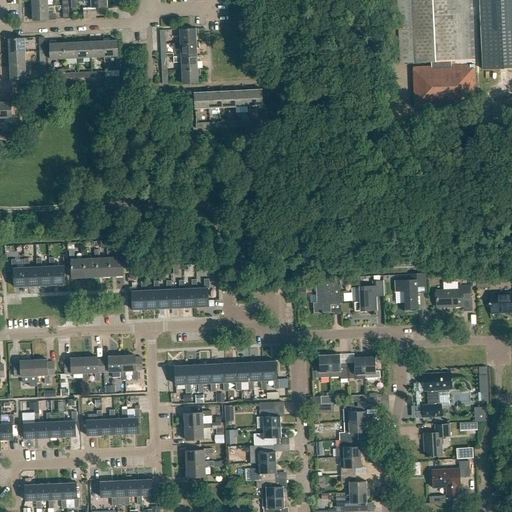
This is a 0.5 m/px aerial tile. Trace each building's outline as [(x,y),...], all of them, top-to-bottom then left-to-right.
[(431,62),(431,66),(413,67),(415,109),(477,106),(475,64),(471,0),(397,0),(400,64),(431,62)] [(511,0),(479,0),(483,70),(511,68),(511,0)] [(33,7),(34,15),(31,15),(32,21),(34,21),(49,20),(56,20),(56,17),(53,14),(49,15),(49,6),(34,7),(33,7)] [(197,35),(199,35),(199,29),(197,29),(197,28),(181,29),(181,43),(197,43),(197,42),(197,35)] [(26,39),(10,39),(10,47),(8,47),(8,53),(10,53),(11,53),(26,52),(26,39)] [(92,57),(105,57),(104,41),(97,42),(97,39),(91,40),(91,42),(92,57)] [(104,39),(104,41),(105,57),(105,62),(111,62),(110,56),(119,56),(118,41),(110,41),(110,39),(104,39)] [(83,40),(77,40),(77,43),(78,58),(78,63),(84,63),(83,58),(92,57),(91,42),(83,42),(83,40)] [(64,43),(63,43),(56,44),(56,41),(51,42),(51,59),(64,59),(64,43)] [(78,58),(77,43),(69,43),(69,41),(63,41),(63,43),(64,43),(64,59),(78,58)] [(197,43),(181,43),(182,56),(198,56),(198,48),(200,48),(200,42),(197,42),(197,43)] [(11,66),(27,66),(26,52),(11,53),(10,53),(11,61),(8,61),(9,67),(11,67),(11,66)] [(198,56),(182,56),(183,70),(198,69),(199,69),(198,62),(201,62),(200,56),(198,56)] [(9,80),(12,80),(27,79),(27,66),(11,66),(11,67),(11,74),(9,74),(9,80)] [(198,69),(183,70),(183,84),(199,83),(199,75),(201,75),(201,69),(199,69),(198,69)] [(248,91),(249,106),(263,106),(262,90),(254,91),(254,88),(248,88),(248,91)] [(227,89),(221,90),(222,92),(222,108),(235,107),(235,91),(227,92),(227,89)] [(249,106),(248,91),(240,91),(240,89),(235,89),(235,91),(235,107),(249,106)] [(201,90),(195,91),(196,109),(209,108),(209,93),(202,93),(201,90)] [(222,108),(222,92),(214,92),(214,90),(209,90),(209,93),(209,108),(222,108)] [(4,100),(0,99),(0,123),(4,123),(4,118),(12,118),(11,102),(4,102),(4,100)] [(100,249),(95,250),(95,258),(97,258),(98,277),(111,276),(110,258),(108,258),(101,258),(100,249)] [(110,258),(111,276),(124,276),(123,257),(113,257),(113,249),(108,249),(108,258),(110,258)] [(88,250),(82,250),(83,259),(84,259),(85,278),(98,277),(97,258),(95,258),(88,259),(88,250)] [(75,251),(69,251),(70,260),(71,260),(72,278),(85,278),(84,259),(83,259),(75,259),(75,251)] [(40,267),(41,286),(53,285),(52,266),(51,266),(43,267),(42,258),(37,259),(38,267),(40,267)] [(52,266),(53,285),(66,284),(65,266),(56,266),(56,258),(50,258),(51,266),(52,266)] [(27,268),(28,286),(41,286),(40,267),(38,267),(31,267),(30,259),(25,259),(25,268),(27,268)] [(14,269),(15,287),(28,286),(27,268),(25,268),(18,268),(17,260),(12,260),(13,269),(14,269)] [(411,280),(394,281),(395,292),(404,292),(405,310),(418,309),(418,293),(427,293),(426,274),(411,274),(411,280)] [(316,279),(317,303),(314,303),(314,313),(331,313),(331,305),(341,304),(340,285),(336,285),(336,278),(316,279)] [(205,280),(206,288),(198,289),(196,289),(197,307),(210,307),(209,289),(211,289),(210,279),(205,280)] [(180,281),(180,289),(173,289),(171,290),(172,308),(184,308),(184,289),(185,289),(185,280),(180,281)] [(193,289),(185,289),(184,289),(184,308),(197,307),(196,289),(198,289),(198,280),(193,280),(193,289)] [(168,290),(160,290),(158,290),(159,309),(172,308),(171,290),(173,289),(172,281),(167,281),(168,290)] [(147,282),(142,282),(142,291),(133,291),(134,309),(146,309),(145,290),(147,290),(147,282)] [(155,282),(155,290),(147,290),(145,290),(146,309),(159,309),(158,290),(160,290),(160,282),(155,282)] [(373,287),(360,288),(361,302),(354,303),(355,312),(377,311),(376,297),(384,296),(383,282),(373,282),(373,287)] [(463,300),(471,299),(470,286),(460,287),(460,290),(437,292),(438,307),(447,306),(447,308),(463,307),(463,300)] [(511,292),(490,294),(491,314),(511,312),(511,292)] [(316,378),(331,378),(330,354),(319,355),(320,371),(316,371),(316,378)] [(348,379),(348,364),(341,364),(341,354),(330,354),(331,378),(341,377),(341,379),(348,379)] [(123,371),(125,371),(133,371),(133,380),(138,380),(138,370),(142,370),(142,357),(135,358),(135,355),(122,356),(123,371)] [(126,380),(125,371),(123,371),(122,356),(109,356),(109,359),(103,360),(104,372),(120,371),(121,380),(126,380)] [(381,371),(377,371),(376,356),(365,357),(366,378),(381,378),(381,371)] [(97,357),(84,358),(85,373),(87,373),(95,373),(96,382),(100,381),(100,372),(104,372),(103,360),(98,360),(97,357)] [(348,379),(356,378),(356,379),(366,379),(366,378),(365,357),(355,357),(355,363),(348,364),(348,379)] [(71,361),(64,362),(65,374),(83,373),(83,382),(88,382),(87,373),(85,373),(84,358),(71,358),(71,361)] [(38,386),(37,376),(35,376),(34,360),(20,361),(21,364),(14,364),(15,377),(22,376),(23,383),(30,383),(30,387),(38,386)] [(50,375),(55,375),(54,362),(47,362),(47,360),(34,360),(35,376),(37,376),(45,375),(45,384),(50,384),(50,375)] [(264,362),(252,363),(252,381),(254,381),(262,381),(262,389),(267,389),(267,380),(265,380),(264,362)] [(277,362),(264,362),(265,380),(267,380),(275,380),(275,389),(280,388),(279,379),(277,379),(277,362)] [(239,363),(226,364),(227,382),(229,382),(237,382),(237,391),(242,390),(242,382),(240,382),(239,363)] [(255,390),(254,381),(252,381),(252,363),(239,363),(240,382),(242,382),(249,381),(250,390),(255,390)] [(217,392),(217,383),(215,383),(214,364),(201,365),(202,383),(204,383),(212,383),(212,392),(217,392)] [(226,364),(214,364),(215,383),(217,383),(224,382),(224,391),(229,391),(229,382),(227,382),(226,364)] [(189,365),(175,366),(176,385),(186,384),(187,393),(192,393),(192,384),(190,384),(189,365)] [(201,365),(189,365),(190,384),(192,384),(199,384),(199,392),(204,392),(204,383),(202,383),(201,365)] [(429,405),(423,405),(423,418),(443,417),(442,404),(440,404),(439,390),(453,390),(452,373),(424,374),(425,391),(428,391),(429,405)] [(378,401),(378,394),(363,394),(363,395),(363,402),(378,401)] [(336,396),(320,396),(321,404),(336,403),(336,396)] [(345,423),(367,422),(367,411),(366,411),(366,409),(378,408),(378,401),(363,402),(350,402),(344,403),(345,423)] [(33,402),(29,403),(29,410),(34,410),(34,414),(35,414),(38,413),(38,402),(34,402),(33,402)] [(225,405),(225,421),(233,421),(233,405),(225,405)] [(473,408),(474,420),(482,419),(482,407),(473,408)] [(127,418),(128,434),(140,433),(140,418),(141,417),(141,408),(136,409),(136,417),(128,417),(127,418)] [(111,418),(103,419),(101,419),(102,435),(115,434),(114,418),(116,418),(116,409),(111,410),(111,418)] [(128,409),(123,409),(123,418),(116,418),(114,418),(115,434),(128,434),(127,418),(128,417),(128,409)] [(275,409),(260,410),(260,418),(257,418),(257,429),(264,428),(282,427),(281,416),(275,416),(275,409)] [(98,410),(98,419),(88,420),(89,436),(102,435),(101,419),(103,419),(103,410),(98,410)] [(63,421),(64,437),(77,436),(76,421),(79,421),(78,411),(73,412),(73,420),(66,421),(63,421)] [(204,424),(204,419),(204,417),(212,416),(211,411),(203,412),(203,413),(197,414),(185,414),(186,427),(204,426),(204,424)] [(65,412),(60,412),(61,421),(53,421),(51,421),(52,437),(64,437),(63,421),(66,421),(65,412)] [(35,422),(25,423),(26,439),(39,438),(38,422),(41,422),(40,413),(38,413),(35,414),(35,422)] [(51,421),(53,421),(53,413),(48,413),(48,422),(41,422),(38,422),(39,438),(52,437),(51,421)] [(14,439),(14,424),(16,424),(15,415),(10,415),(10,424),(3,424),(1,424),(1,440),(14,439)] [(340,440),(355,440),(354,433),(367,432),(367,422),(345,423),(345,432),(340,433),(340,440)] [(186,427),(186,440),(211,439),(211,429),(221,428),(221,423),(204,424),(204,426),(186,427)] [(436,425),(436,433),(424,434),(425,458),(431,457),(431,456),(442,456),(441,437),(450,436),(450,424),(436,425)] [(255,446),(270,445),(276,445),(275,438),(282,437),(282,427),(264,428),(264,433),(255,434),(255,446)] [(344,458),(362,457),(361,447),(355,447),(355,440),(340,440),(340,448),(337,448),(337,458),(344,458)] [(259,463),(277,462),(276,452),(270,452),(270,445),(255,446),(243,446),(243,451),(255,451),(255,453),(259,453),(259,463)] [(455,448),(456,458),(472,457),(471,447),(455,448)] [(205,461),(205,454),(214,454),(214,448),(205,449),(205,450),(187,451),(187,464),(205,464),(205,461)] [(344,458),(345,468),(341,468),(342,476),(356,475),(356,468),(362,468),(362,457),(344,458)] [(205,461),(205,464),(187,464),(188,477),(206,476),(206,466),(215,466),(215,461),(205,461)] [(459,468),(432,470),(433,489),(447,488),(447,495),(460,494),(459,487),(461,487),(461,478),(470,478),(470,461),(459,462),(459,468)] [(257,481),(272,480),(271,473),(277,473),(277,462),(259,463),(259,468),(251,468),(252,481),(257,480),(257,481)] [(356,475),(342,476),(342,483),(350,483),(350,493),(368,492),(367,481),(356,482),(356,475)] [(140,480),(127,481),(128,496),(130,496),(137,496),(138,505),(143,505),(143,495),(140,495),(140,480)] [(152,480),(140,480),(140,495),(143,495),(150,495),(150,504),(155,504),(155,494),(153,494),(152,480)] [(272,480),(257,481),(257,488),(267,488),(267,498),(284,497),(284,487),(272,487),(272,480)] [(113,506),(118,506),(118,496),(116,496),(115,481),(100,482),(101,497),(113,496),(113,506)] [(127,481),(115,481),(116,496),(118,496),(125,496),(126,505),(130,505),(130,496),(128,496),(127,481)] [(65,483),(52,484),(52,499),(54,499),(62,499),(63,508),(68,508),(67,498),(65,499),(65,483)] [(65,499),(67,498),(74,498),(75,508),(80,507),(79,498),(77,498),(77,483),(65,483),(65,499)] [(42,509),(42,500),(40,500),(39,484),(25,485),(26,500),(37,500),(37,509),(42,509)] [(55,509),(54,499),(52,499),(52,484),(39,484),(40,500),(42,500),(50,499),(50,509),(55,509)] [(368,492),(350,493),(346,493),(347,504),(345,504),(345,511),(364,511),(366,511),(365,503),(368,503),(368,492)] [(284,497),(267,498),(267,508),(264,508),(264,511),(278,511),(278,508),(285,507),(284,497)]
